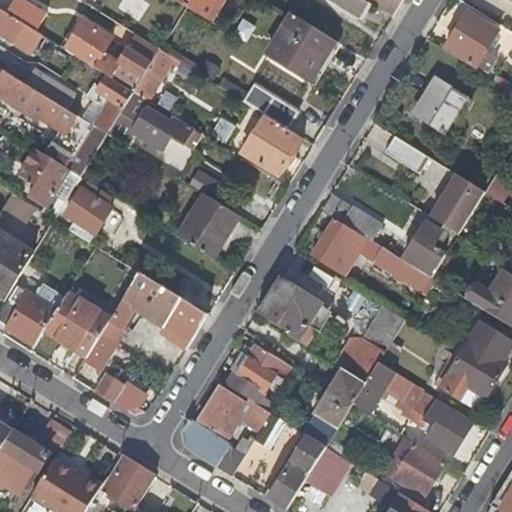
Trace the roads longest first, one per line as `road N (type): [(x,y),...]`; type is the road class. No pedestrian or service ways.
road 1 (residential): [(152,453),(427,0)]
road 2 (residential): [(152,453),(0,360)]
